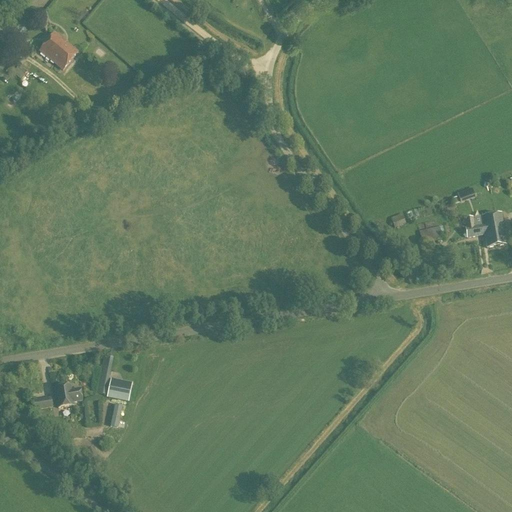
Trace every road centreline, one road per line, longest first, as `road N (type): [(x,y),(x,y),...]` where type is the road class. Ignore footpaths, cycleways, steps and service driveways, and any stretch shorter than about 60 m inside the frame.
road 1 (unclassified): [(0,361),(384,299)]
road 2 (unclassified): [(384,299),(272,122),(268,87),(278,44),(317,0)]
road 3 (unclassified): [(106,511),(0,432)]
road 4 (track): [(270,68),(220,46),(161,0)]
road 5 (unclassified): [(384,299),(511,280)]
